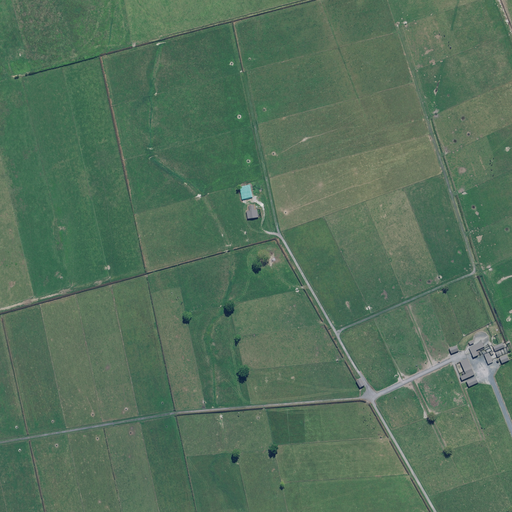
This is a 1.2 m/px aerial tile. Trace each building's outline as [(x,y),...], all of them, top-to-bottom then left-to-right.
[(259,218),(258,210),(255,210),(254,205),(249,206),(250,211),(247,211),(248,219),(259,218)] [(484,347),(482,342),(469,348),(474,358),(478,355),(476,351),(484,347)] [(505,348),(503,343),(494,347),(495,351),(505,348)] [(459,351),(457,346),(449,349),(452,354),(459,351)] [(493,363),(489,353),(484,355),(488,364),(493,363)] [(510,361),(507,355),(500,358),(502,364),(510,361)] [(461,376),(462,380),(475,375),(468,359),(461,362),(466,374),(461,376)] [(478,383),(476,378),(467,382),(469,387),(478,383)] [(361,379),(356,381),(360,388),(365,386),(361,379)]
